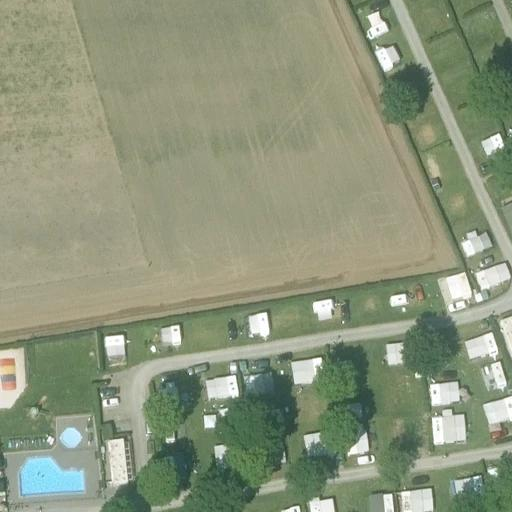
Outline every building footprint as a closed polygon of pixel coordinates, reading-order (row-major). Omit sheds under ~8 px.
[(431,0),(423,4),(431,20),(447,13),(440,0),(431,0)] [(373,42),(397,29),(389,14),(365,27),(373,42)] [(408,68),(400,51),(383,59),(390,76),(408,68)] [(511,61),(484,69),(490,93),(511,87),(511,61)] [(451,220),(468,212),(460,193),(442,201),(451,220)] [(468,262),(490,254),(484,237),(462,245),(468,262)] [(498,268),(478,276),(484,292),(504,285),(498,268)] [(442,281),(448,305),(474,298),(467,274),(442,281)] [(408,308),(431,304),(427,285),(405,289),(408,308)] [(275,336),(292,335),(291,308),(274,309),(275,336)] [(511,320),(500,324),(511,359),(511,320)] [(240,345),(258,341),(255,322),(236,326),(240,345)] [(209,323),(193,324),(194,342),(210,342),(209,323)] [(495,335),(467,344),(472,362),(501,354),(495,335)] [(112,338),(113,357),(127,357),(125,337),(112,338)] [(391,366),(421,360),(418,341),(388,347),(391,366)] [(447,346),(427,347),(428,367),(448,366),(447,346)] [(371,382),(368,358),(338,362),(341,385),(371,382)] [(306,387),(326,383),(322,363),(302,367),(306,387)] [(509,380),(504,365),(485,371),(490,386),(509,380)] [(247,378),(250,398),(279,394),(276,374),(247,378)] [(209,381),(210,399),(240,397),(239,379),(209,381)] [(159,388),(161,409),(192,405),(189,384),(159,388)] [(302,425),(328,419),(323,397),(297,403),(302,425)] [(511,402),(487,409),(493,431),(511,425),(511,402)] [(348,406),(349,421),(373,419),(373,405),(348,406)] [(255,413),(256,429),(284,429),(284,412),(255,413)] [(220,416),(223,433),(243,430),(240,413),(220,416)] [(436,441),(456,440),(455,419),(435,420),(436,441)] [(429,421),(396,421),(396,447),(429,447),(429,421)] [(377,452),(376,430),(353,431),(354,453),(377,452)] [(329,434),(320,435),(322,456),(331,455),(329,434)] [(318,436),(306,438),(310,460),(321,458),(318,436)] [(123,443),(107,445),(112,489),(127,487),(123,443)] [(187,459),(169,460),(170,480),(187,480),(187,459)] [(484,479),(456,483),(458,502),(487,499),(484,479)] [(511,483),(496,484),(496,500),(511,499),(511,483)] [(403,489),(404,511),(424,511),(423,488),(403,489)] [(372,511),(386,511),(385,496),(372,497),(372,511)] [(312,511),(337,511),(335,501),(312,505),(312,511)]
